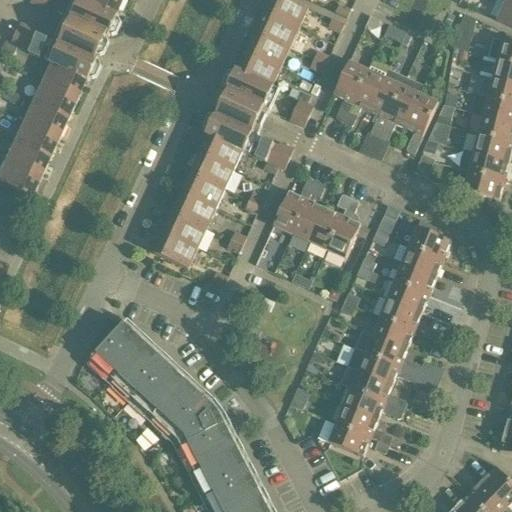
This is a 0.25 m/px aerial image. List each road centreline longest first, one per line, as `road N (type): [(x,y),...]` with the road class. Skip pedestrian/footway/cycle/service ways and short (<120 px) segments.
road 1 (residential): [(378,511),(443,465),(492,276),(484,246)]
road 2 (residential): [(214,345),(306,142)]
road 3 (residential): [(484,246),(428,201),(306,142)]
road 4 (residential): [(104,277),(197,94)]
road 5 (residential): [(315,511),(274,430),(214,345)]
road 6 (residential): [(28,431),(104,277)]
road 7 (residential): [(129,63),(0,8)]
road 8 (residential): [(214,345),(104,277)]
